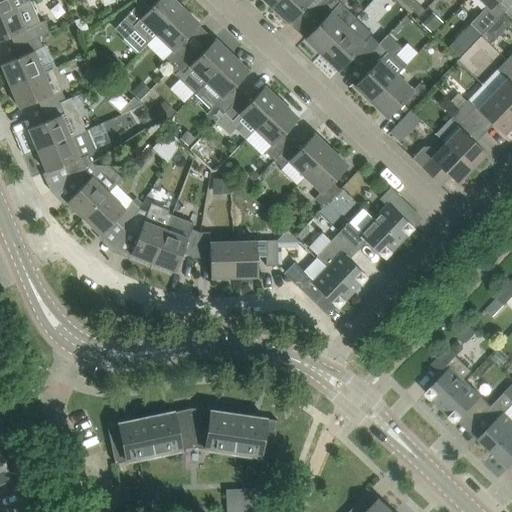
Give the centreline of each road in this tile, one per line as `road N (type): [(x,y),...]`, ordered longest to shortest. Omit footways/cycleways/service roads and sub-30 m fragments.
road 1 (residential): [(349,340),(292,299),(180,306),(111,275),(63,235),(17,252)]
road 2 (residential): [(456,226),(222,0)]
road 3 (tertiary): [(320,372),(237,345),(167,347)]
road 4 (residential): [(456,226),(349,340)]
road 5 (tertiary): [(430,469),(363,392),(320,372)]
road 6 (tertiary): [(320,372),(430,469)]
road 7 (residential): [(85,483),(55,410),(77,351)]
